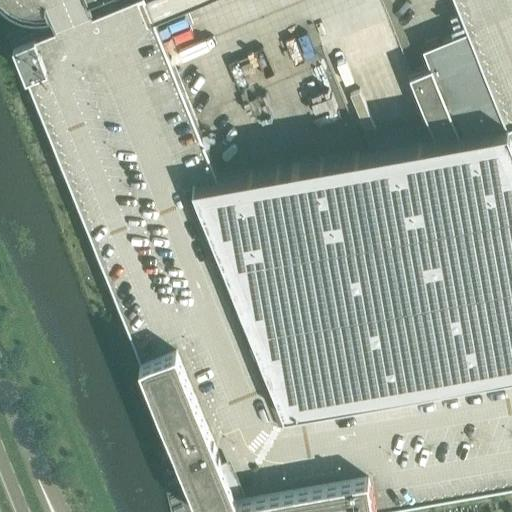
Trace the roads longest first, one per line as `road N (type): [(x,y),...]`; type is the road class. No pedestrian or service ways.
road 1 (unknown): [(83,66),(78,107),(140,277),(161,298),(215,315)]
road 2 (unknown): [(131,45),(215,315)]
road 3 (unknown): [(215,315),(249,414),(259,421),(298,429),(360,416)]
road 4 (unknown): [(360,416),(383,455),(511,435)]
road 5 (unknown): [(360,416),(511,382)]
